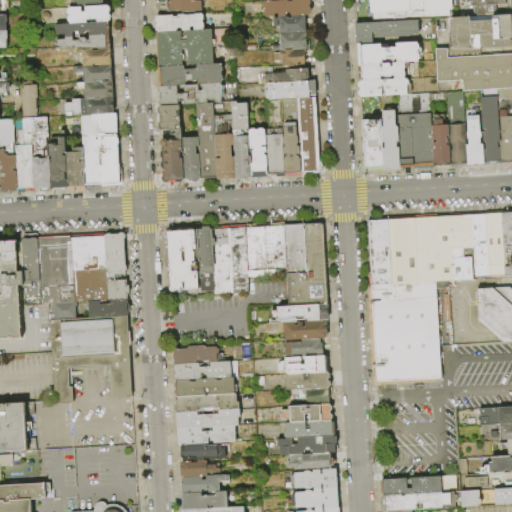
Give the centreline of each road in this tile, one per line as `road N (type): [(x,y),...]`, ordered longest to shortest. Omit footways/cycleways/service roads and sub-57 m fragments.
road 1 (residential): [(331,0),(360,511)]
road 2 (residential): [(511,187),(142,208)]
road 3 (residential): [(142,208),(160,511)]
road 4 (residential): [(130,0),(142,208)]
road 5 (residential): [(142,208),(0,216)]
